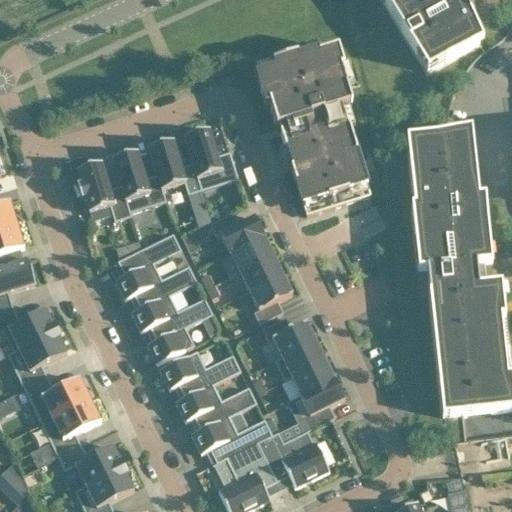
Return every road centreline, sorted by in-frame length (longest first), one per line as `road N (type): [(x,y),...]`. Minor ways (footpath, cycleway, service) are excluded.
road 1 (residential): [(22,154),(229,97),(398,472),(323,511)]
road 2 (residential): [(22,154),(184,511)]
road 3 (unclassified): [(0,65),(140,0)]
